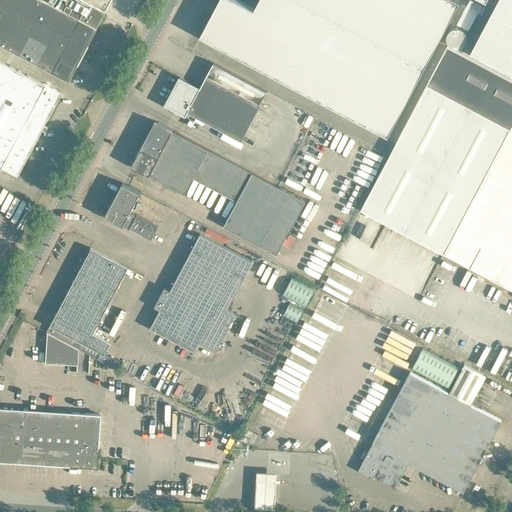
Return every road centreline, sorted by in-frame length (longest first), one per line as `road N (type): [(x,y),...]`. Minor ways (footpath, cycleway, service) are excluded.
road 1 (unknown): [(122,86),(262,159),(290,148),(299,130),(291,111),(124,11)]
road 2 (unknown): [(86,154),(294,264),(329,243),(353,196),(353,181),(312,152)]
road 3 (unclassified): [(0,319),(168,0)]
road 4 (unknown): [(120,335),(194,371),(219,372),(263,306),(256,288),(178,253),(158,257)]
road 5 (unknown): [(144,511),(146,432),(73,382),(20,381),(0,399)]
road 6 (unknown): [(326,417),(372,329),(359,321),(342,332),(322,373),(321,399)]
road 7 (unknown): [(511,319),(453,316),(377,283)]
road 8 (unknown): [(421,511),(356,478),(326,417)]
road 9 (unknown): [(12,295),(111,341),(120,335)]
